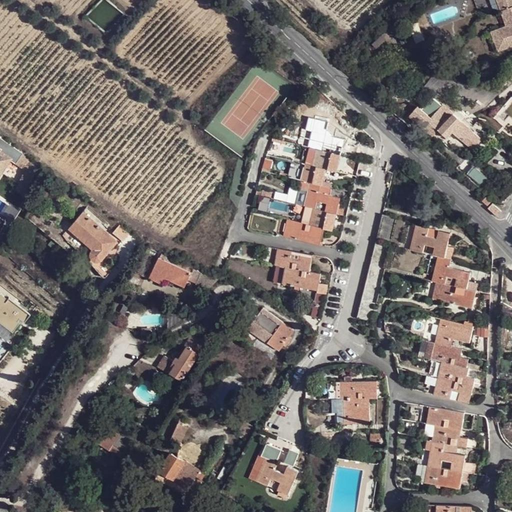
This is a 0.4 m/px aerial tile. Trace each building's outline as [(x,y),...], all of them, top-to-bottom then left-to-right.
[(511,0),(497,0),(507,26),(492,32),(499,50),(511,45),(511,0)] [(442,105),(440,108),(447,115),(450,112),(442,105)] [(433,114),(441,122),(447,115),(440,108),(433,114)] [(441,122),(444,124),(452,114),(450,112),(447,115),(441,122)] [(452,114),(444,124),(443,125),(452,134),(454,133),(463,142),(464,142),(473,150),(480,143),(470,133),(469,133),(461,127),(464,124),(453,114),(452,114)] [(324,132),(323,134),(326,134),(329,122),(312,118),(310,128),(324,132)] [(459,147),(464,142),(463,142),(454,133),(452,134),(443,125),(442,126),(436,122),(428,131),(445,147),(451,140),(459,147)] [(472,131),(464,124),(461,127),(469,133),(470,133),(472,131)] [(312,131),(308,147),(341,155),(342,151),(343,147),(340,146),(342,138),(333,136),(331,143),(322,141),(323,134),(312,131)] [(326,134),(323,134),(322,141),(331,143),(333,136),(326,134)] [(15,164),(23,153),(0,137),(0,172),(9,159),(15,164)] [(311,162),(310,165),(327,169),(337,171),(338,168),(338,166),(339,161),(341,155),(308,147),(305,161),(311,162)] [(292,164),(289,177),(301,180),(309,182),(321,185),(323,185),(323,182),(324,179),(325,175),(327,169),(310,165),(298,162),(297,165),(292,164)] [(475,168),(469,174),(482,185),(488,179),(475,168)] [(307,189),(309,182),(301,180),(299,188),(307,189)] [(307,189),(303,206),(313,208),(315,209),(317,202),(327,204),(325,211),(337,214),(339,206),(341,198),(319,192),(321,185),(309,182),(307,189)] [(490,197),(496,202),(500,198),(493,194),(490,197)] [(0,212),(2,208),(12,215),(17,208),(5,199),(3,201),(0,200),(0,212)] [(317,202),(315,209),(316,209),(325,211),(327,204),(317,202)] [(488,209),(497,216),(501,211),(492,204),(488,209)] [(313,208),(309,224),(325,228),(333,230),(334,227),(334,225),(335,221),(337,214),(325,211),(316,209),(315,209),(313,208)] [(117,242),(83,211),(68,228),(91,248),(89,253),(90,255),(90,257),(91,258),(93,259),(95,260),(96,260),(98,260),(117,242)] [(376,242),(392,246),(394,238),(398,219),(383,215),(381,226),(376,242)] [(287,237),(321,244),(323,236),(325,228),(309,224),(291,220),(287,237)] [(129,233),(120,225),(113,233),(122,241),(129,233)] [(438,256),(452,260),(452,259),(452,256),(453,253),(446,252),(449,242),(447,241),(449,233),(439,231),(437,238),(427,236),(429,229),(417,226),(412,250),(424,253),(425,246),(435,248),(433,255),(438,256)] [(390,254),(392,246),(376,242),(374,250),(390,254)] [(424,253),(433,255),(435,248),(425,246),(424,253)] [(147,258),(150,251),(144,249),(141,256),(147,258)] [(280,249),(277,266),(286,268),(311,272),(311,268),(312,264),(310,263),(312,255),(280,249)] [(388,261),(390,254),(374,250),(372,258),(388,261)] [(196,284),(202,272),(162,254),(161,257),(160,256),(149,278),(163,284),(166,279),(185,287),(189,280),(196,284)] [(450,267),(452,260),(438,256),(433,281),(443,283),(446,284),(447,277),(457,279),(456,286),(467,289),(469,281),(471,273),(450,267)] [(386,269),(388,261),(372,258),(370,265),(386,269)] [(386,270),(386,269),(370,265),(369,272),(384,276),(386,270)] [(311,272),(286,268),(283,284),(318,291),(318,293),(326,294),(327,289),(328,285),(320,283),(322,274),(311,272)] [(219,279),(202,272),(196,284),(208,290),(219,279)] [(382,284),(384,276),(369,272),(367,280),(382,284)] [(446,284),(456,286),(457,279),(447,277),(446,284)] [(380,292),(382,284),(367,280),(365,287),(380,292)] [(476,295),(477,291),(467,289),(456,286),(446,284),(443,283),(439,300),(471,308),(473,299),(475,299),(476,295)] [(378,299),(380,292),(365,287),(363,295),(378,299)] [(377,304),(378,299),(363,295),(362,302),(377,306),(377,304)] [(375,313),(377,306),(362,302),(360,310),(375,313)] [(295,330),(263,308),(256,318),(268,326),(266,328),(274,335),(268,343),(279,351),(284,345),(286,347),(292,338),(290,337),(295,330)] [(373,321),(375,313),(360,310),(358,318),(373,321)] [(472,335),(475,327),(442,319),(435,343),(437,344),(449,347),(451,338),(453,339),(470,343),(472,335)] [(476,336),(488,337),(488,329),(477,328),(476,336)] [(193,336),(188,344),(179,359),(177,358),(174,362),(168,372),(182,380),(200,351),(197,350),(202,342),(193,336)] [(186,343),(177,358),(179,359),(188,344),(186,343)] [(463,350),(457,349),(451,347),(449,347),(437,344),(433,360),(442,362),(445,363),(467,368),(469,368),(479,370),(480,366),(474,365),(468,363),(469,359),(464,358),(461,357),(463,350)] [(158,366),(168,372),(174,362),(165,356),(158,366)] [(465,375),(467,368),(445,363),(440,379),(474,387),(475,383),(476,378),(467,376),(465,375)] [(440,379),(436,395),(448,398),(450,391),(452,391),(460,393),(458,400),(470,402),(472,395),(474,387),(440,379)] [(369,398),(378,398),(378,381),(365,381),(365,387),(366,389),(356,389),(355,387),(355,381),(344,381),(344,398),(344,399),(367,398),(369,398)] [(452,391),(451,398),(458,400),(460,393),(452,391)] [(367,407),(367,398),(344,399),(344,424),(370,422),(370,407),(367,407)] [(344,424),(344,399),(341,399),(333,399),(333,413),(337,413),(338,424),(344,424)] [(428,422),(431,406),(423,404),(420,421),(428,422)] [(463,412),(431,406),(428,422),(436,424),(460,428),(462,428),(463,424),(464,420),(462,420),(463,412)] [(188,427),(183,425),(178,423),(172,439),(178,442),(179,446),(188,427)] [(436,424),(433,441),(445,442),(450,443),(467,446),(468,442),(469,438),(461,437),(459,436),(460,428),(436,424)] [(122,457),(135,435),(122,428),(120,432),(115,429),(111,435),(100,428),(93,440),(122,457)] [(432,450),(429,465),(441,467),(442,460),(452,462),(451,469),(463,471),(464,461),(465,458),(466,455),(449,452),(444,451),(445,442),(433,441),(432,450)] [(269,447),(265,456),(276,460),(280,451),(269,447)] [(234,449),(218,477),(222,480),(238,452),(234,449)] [(206,474),(172,453),(158,477),(183,493),(185,494),(186,494),(187,494),(189,494),(190,493),(197,483),(200,485),(203,481),(202,480),(204,477),(206,474)] [(280,490),(288,494),(289,494),(294,483),(299,471),(288,466),(285,473),(279,470),(275,469),(276,466),(278,462),(268,457),(257,481),(268,485),(272,478),(281,482),(277,489),(280,490)] [(442,460),(441,467),(451,469),(452,462),(442,460)] [(426,482),(430,482),(437,484),(441,484),(457,487),(459,479),(461,480),(462,475),(463,471),(451,469),(441,467),(429,465),(426,482)] [(268,485),(277,489),(281,482),(272,478),(268,485)] [(229,500),(216,494),(215,496),(218,498),(228,503),(229,500)]
